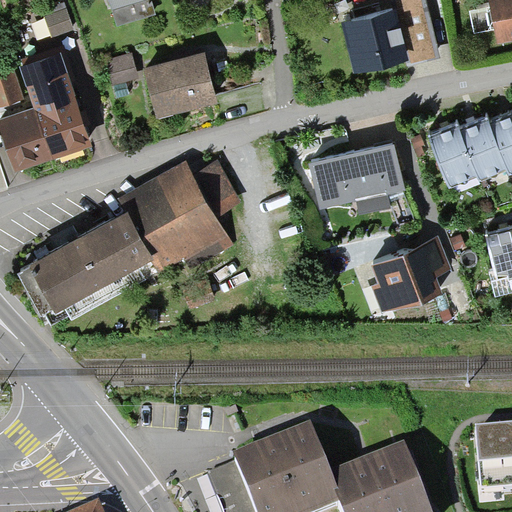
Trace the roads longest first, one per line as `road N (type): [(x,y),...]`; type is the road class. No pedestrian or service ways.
road 1 (residential): [(0,204),(289,120)]
road 2 (residential): [(289,120),(511,73)]
road 3 (secondary): [(0,322),(105,446)]
road 4 (residential): [(272,0),(289,120)]
